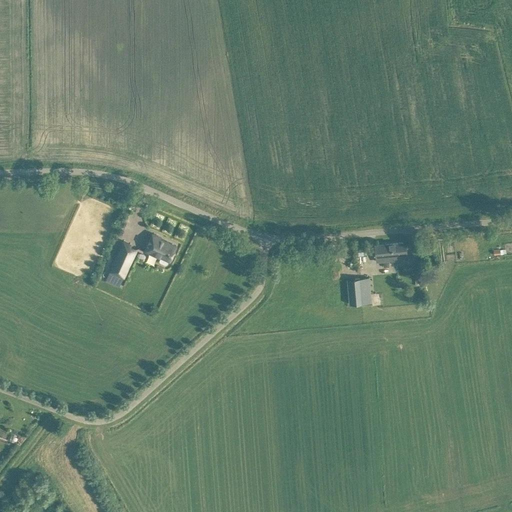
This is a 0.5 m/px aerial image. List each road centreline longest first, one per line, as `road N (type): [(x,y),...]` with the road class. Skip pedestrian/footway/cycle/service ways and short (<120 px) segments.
road 1 (unclassified): [(266,237),(257,291),(117,416),(94,422),(0,388)]
road 2 (unclassified): [(266,237),(95,173),(0,172)]
road 3 (unclassified): [(511,219),(266,237)]
